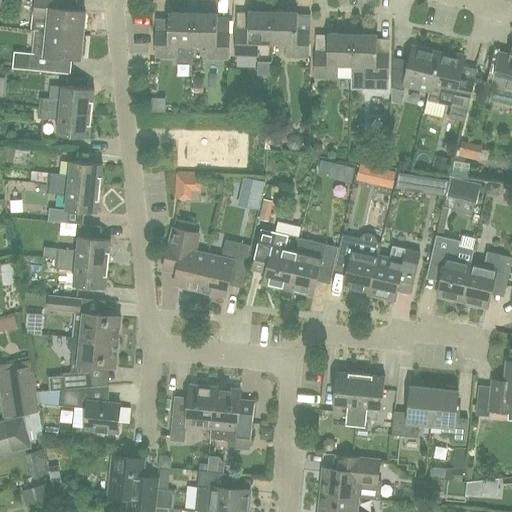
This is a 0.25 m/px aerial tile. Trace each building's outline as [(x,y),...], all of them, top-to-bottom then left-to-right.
[(83,12),(72,11),(72,0),(33,0),(31,31),(81,36),(83,12)] [(270,44),(271,12),(246,11),(245,30),(234,29),(233,55),(255,56),(256,43),(270,44)] [(190,62),(191,13),(167,12),(166,29),(153,29),(153,57),(176,58),(176,62),(190,62)] [(295,12),(271,12),(270,44),(284,44),(284,56),(306,57),(307,32),(295,31),(295,12)] [(215,14),(191,13),(190,62),(191,45),(204,46),(204,59),(226,59),(227,33),(215,33),(215,14)] [(78,59),(81,37),(81,36),(31,31),(31,32),(34,32),(32,52),(14,51),(12,67),(51,71),(52,56),(78,59)] [(350,66),(351,34),(326,33),(325,52),(313,52),(312,78),(335,78),(335,65),(350,66)] [(375,34),(351,34),(350,66),(363,66),(363,79),(386,80),(387,54),(374,53),(375,34)] [(490,84),(494,85),(494,91),(495,94),(505,96),(508,95),(509,89),(511,89),(511,41),(509,55),(498,53),(490,84)] [(427,91),(436,53),(411,47),(405,71),(390,67),(389,88),(401,91),(403,85),(427,91)] [(471,77),(457,74),(461,59),(436,53),(427,91),(425,100),(439,104),(443,101),(445,96),(451,97),(447,115),(462,118),(471,77)] [(38,98),(37,108),(89,114),(92,89),(60,86),(59,100),(38,98)] [(87,138),(89,114),(37,108),(36,118),(57,120),(56,135),(87,138)] [(464,161),(485,162),(486,146),(465,145),(464,161)] [(46,173),(45,183),(98,189),(100,164),(68,161),(67,175),(46,173)] [(350,176),(350,162),(329,164),(330,177),(350,176)] [(361,183),(398,184),(399,169),(362,168),(361,183)] [(206,179),(184,179),(184,205),(205,205),(206,179)] [(404,196),(446,198),(447,183),(404,181),(404,196)] [(95,213),(98,189),(45,183),(44,193),(65,195),(63,209),(48,208),(47,221),(82,224),(83,212),(95,213)] [(115,204),(121,218),(133,212),(127,199),(115,204)] [(172,227),(166,252),(161,271),(174,274),(172,284),(198,291),(206,254),(193,251),(196,238),(184,235),(185,230),(172,227)] [(259,229),(252,256),(249,270),(263,273),(260,283),(286,289),(298,238),(295,252),(284,249),(287,236),(259,229)] [(367,293),(376,257),(375,257),(379,243),(374,242),(373,239),(371,237),(368,236),(365,235),(363,235),(360,236),(358,238),(353,237),(340,234),(337,247),(333,261),(347,264),(342,287),(346,288),(345,292),(362,296),(363,292),(367,293)] [(434,295),(460,300),(468,264),(471,251),(458,247),(459,241),(435,235),(425,278),(438,281),(434,295)] [(75,251),(54,249),(44,248),(44,256),(55,257),(55,259),(106,264),(108,239),(77,236),(75,251)] [(330,275),(333,261),(337,247),(298,238),(286,289),(311,295),(317,271),(330,275)] [(249,246),(235,242),(226,240),(221,258),(206,254),(198,291),(222,297),(229,267),(243,271),(249,246)] [(392,299),(394,290),(408,293),(418,252),(391,246),(387,259),(376,257),(367,293),(392,299)] [(511,256),(497,253),(487,251),(483,267),(468,264),(460,300),(485,306),(490,282),(504,286),(511,256)] [(103,289),(106,264),(55,259),(54,269),(73,271),(72,285),(103,289)] [(119,316),(97,314),(98,300),(48,294),(46,309),(82,313),(81,322),(76,322),(72,325),(71,337),(66,337),(116,342),(119,316)] [(0,339),(28,336),(26,318),(0,320),(0,339)] [(114,368),(116,342),(66,337),(65,347),(71,353),(70,364),(114,368)] [(29,360),(0,364),(0,395),(3,416),(37,411),(29,360)] [(511,360),(504,360),(502,379),(491,378),(490,386),(479,385),(476,414),(489,415),(490,409),(508,411),(508,407),(511,407),(511,408),(511,360)] [(353,426),(358,374),(334,371),(331,403),(345,405),(343,425),(353,426)] [(90,387),(89,372),(47,375),(48,390),(58,390),(88,387),(90,387)] [(383,376),(358,374),(353,426),(363,427),(365,407),(380,408),(383,376)] [(210,427),(213,388),(188,385),(185,416),(171,415),(168,440),(183,441),(185,424),(210,427)] [(428,424),(432,388),(408,386),(406,412),(391,410),(389,435),(415,437),(416,423),(428,424)] [(87,400),(88,387),(58,390),(57,405),(85,408),(83,429),(115,432),(118,404),(87,400)] [(253,400),(239,399),(239,391),(213,388),(210,427),(209,437),(234,440),(233,447),(248,448),(253,400)] [(455,390),(432,388),(428,424),(440,425),(439,433),(451,434),(450,441),(462,442),(465,418),(453,417),(455,390)] [(0,455),(31,448),(23,417),(0,422),(0,455)] [(156,478),(139,476),(141,459),(111,455),(107,495),(139,499),(138,508),(153,510),(156,478)] [(375,480),(377,459),(336,455),(335,469),(322,467),(319,493),(355,497),(376,499),(378,480),(375,480)] [(35,465),(46,479),(57,470),(46,457),(35,465)] [(196,485),(198,485),(195,510),(215,511),(244,511),(247,489),(223,487),(225,473),(197,471),(196,485)] [(48,506),(42,485),(24,490),(29,511),(48,506)] [(355,511),(354,511),(355,497),(319,493),(317,511),(355,511)]
